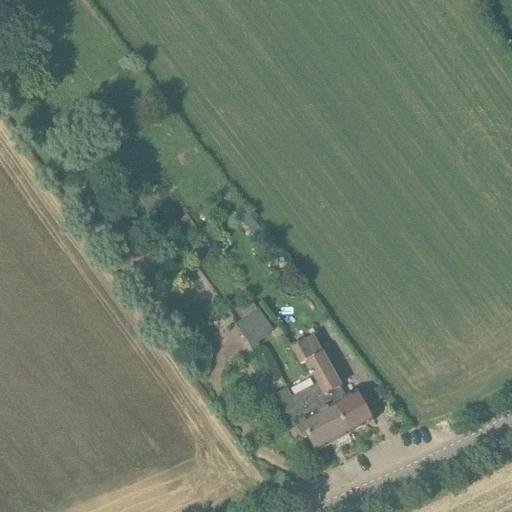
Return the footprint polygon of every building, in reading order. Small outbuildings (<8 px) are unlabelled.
[(263,235),(244,209),(237,215),(255,240),(263,235)] [(189,217),(179,225),(186,235),(197,228),(189,217)] [(243,336),(265,321),(257,310),(245,319),(236,325),(243,336)] [(188,334),(175,317),(160,328),(173,345),(188,334)] [(272,332),(267,324),(265,321),(243,336),(251,347),(271,333),(272,332)] [(318,385),(317,385),(353,433),(366,426),(373,422),(357,392),(345,399),(310,338),(292,348),(302,365),(305,363),(318,385)] [(328,446),(353,433),(317,385),(299,395),(303,402),(328,446)] [(371,392),(377,403),(388,397),(382,386),(371,392)] [(328,446),(303,402),(299,395),(291,399),(286,389),(265,400),(275,418),(285,412),(293,427),(294,426),(302,440),(304,444),(309,441),(316,453),(328,446)]
